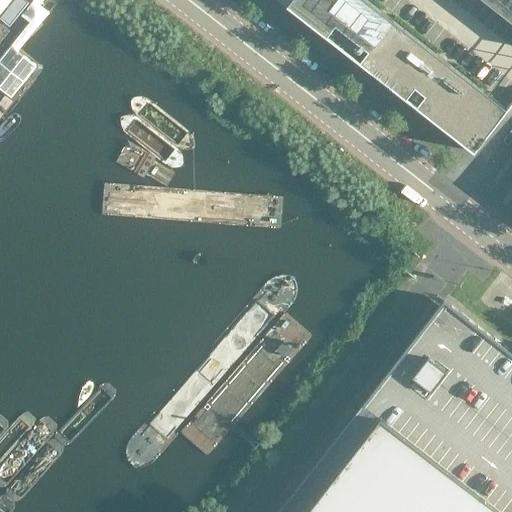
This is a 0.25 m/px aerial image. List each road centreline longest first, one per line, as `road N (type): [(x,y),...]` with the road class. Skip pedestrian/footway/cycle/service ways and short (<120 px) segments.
road 1 (unclassified): [(475,219),(248,511)]
road 2 (unclassified): [(475,219),(199,0)]
road 3 (unknown): [(310,511),(386,418),(399,414),(511,497)]
